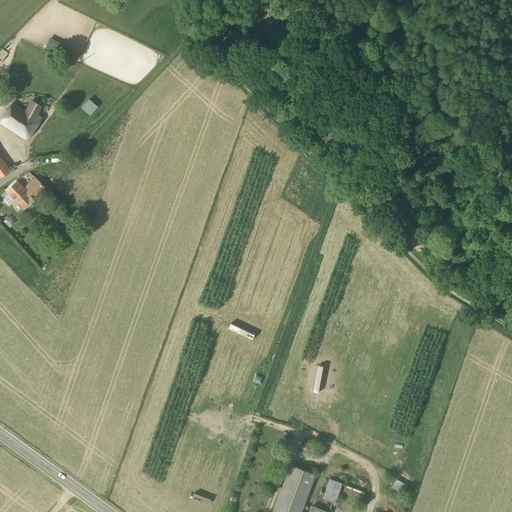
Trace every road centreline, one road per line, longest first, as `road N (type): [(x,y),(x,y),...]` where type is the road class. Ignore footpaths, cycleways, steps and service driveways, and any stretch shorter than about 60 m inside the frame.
road 1 (track): [(511,329),(438,281),(197,41),(183,0)]
road 2 (track): [(0,183),(23,169),(86,156),(197,41)]
road 3 (secondary): [(109,511),(0,431)]
